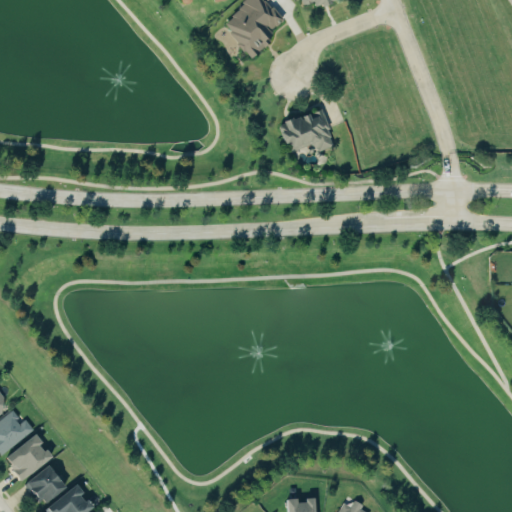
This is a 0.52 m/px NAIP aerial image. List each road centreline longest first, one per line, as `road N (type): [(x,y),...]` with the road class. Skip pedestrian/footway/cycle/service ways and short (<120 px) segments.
road 1 (secondary): [(511,193),(101,201),(0,190)]
road 2 (secondary): [(0,223),(140,235),(395,227)]
road 3 (residential): [(386,0),(438,125),(451,192)]
road 4 (residential): [(288,79),(321,38),(391,16)]
